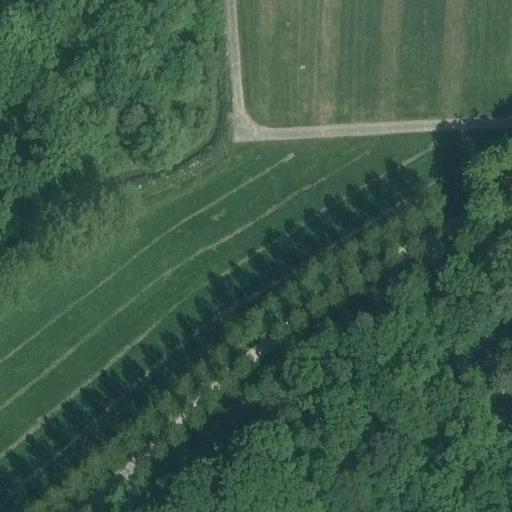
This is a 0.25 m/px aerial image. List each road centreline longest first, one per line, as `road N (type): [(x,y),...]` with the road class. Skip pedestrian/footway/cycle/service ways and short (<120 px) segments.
road 1 (track): [(511,196),(296,327),(89,511)]
road 2 (unclassified): [(511,119),(257,131),(237,107),(231,0)]
